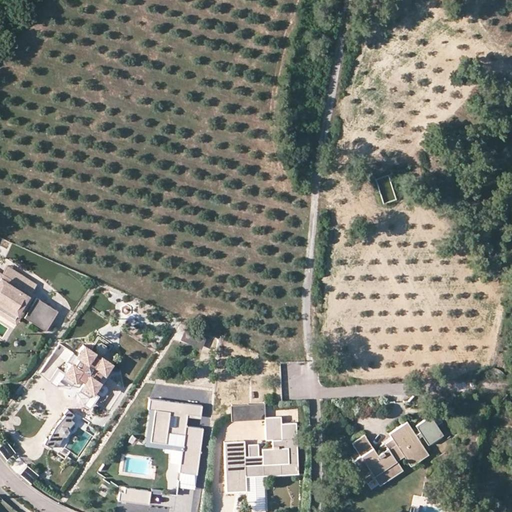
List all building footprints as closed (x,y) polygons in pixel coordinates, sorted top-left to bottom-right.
[(6,269),(1,277),(29,295),(35,287),(6,269)] [(45,331),(58,311),(36,298),(31,306),(25,302),(29,295),(1,277),(0,278),(0,309),(15,319),(22,307),(28,311),(24,317),(45,331)] [(180,339),(200,348),(204,339),(184,330),(180,339)] [(96,347),(97,351),(100,353),(104,352),(106,349),(105,345),(102,343),(98,344),(96,347)] [(104,373),(111,364),(101,357),(99,359),(92,354),(94,352),(83,345),(76,354),(73,352),(67,360),(70,363),(64,372),(58,368),(49,381),(57,386),(64,386),(66,387),(71,389),(75,391),(78,395),(82,401),(82,404),(89,408),(98,396),(92,392),(98,382),(102,385),(108,376),(104,373)] [(201,416),(202,405),(149,398),(148,409),(149,409),(154,409),(149,441),(165,443),(167,431),(173,432),(173,433),(183,434),(182,445),(181,450),(178,472),(197,474),(203,428),(186,426),(187,417),(188,414),(201,416)] [(231,420),(265,419),(265,417),(265,403),(231,405),(231,420)] [(52,445),(54,440),(59,442),(63,435),(67,435),(69,431),(68,427),(74,421),(70,418),(74,414),(68,408),(64,412),(66,414),(56,425),(49,437),(47,436),(44,441),(52,445)] [(149,441),(154,409),(149,409),(144,445),(181,450),(182,445),(165,443),(149,441)] [(265,417),(265,419),(266,440),(273,439),(273,447),(262,448),(262,455),(258,455),(258,443),(248,444),(249,455),(244,455),(244,440),(224,441),(226,491),(245,490),(245,475),(298,473),(297,422),(281,423),(281,416),(265,417)] [(417,436),(408,423),(390,435),(394,440),(396,444),(389,449),(388,448),(378,454),(366,435),(353,444),(361,457),(354,462),(365,479),(373,474),(374,476),(397,461),(404,456),(411,466),(429,454),(420,440),(424,437),(429,445),(443,436),(430,417),(417,426),(421,433),(417,436)] [(386,445),(388,448),(389,449),(396,444),(394,440),(386,445)] [(0,453),(5,461),(15,455),(6,441),(0,444),(0,453)] [(397,461),(374,476),(376,479),(379,483),(402,468),(397,461)] [(373,474),(365,479),(368,484),(376,479),(374,476),(373,474)] [(264,511),(263,475),(245,475),(245,490),(246,511),(264,511)] [(146,504),(148,490),(125,487),(124,492),(119,491),(118,500),(146,504)]
